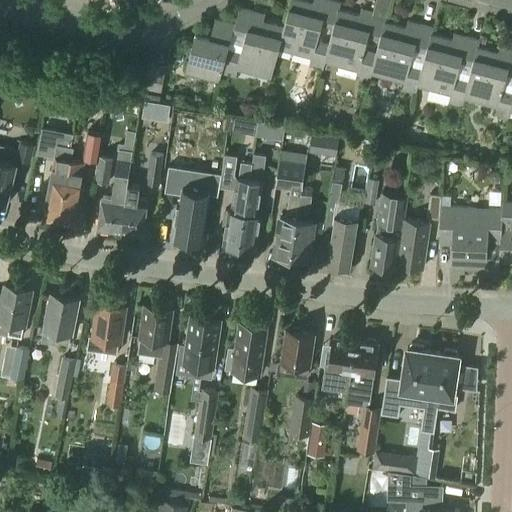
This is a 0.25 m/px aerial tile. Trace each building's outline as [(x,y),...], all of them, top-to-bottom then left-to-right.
[(285,26),(278,48),(279,48),(312,57),(310,65),(323,68),(325,61),(339,9),(341,2),(331,0),(326,0),(325,6),(303,0),(290,0),(284,26),(285,26)] [(339,9),(325,61),(358,69),(356,77),(370,81),(372,73),(371,73),(385,22),(391,0),(376,0),(372,18),(339,9)] [(228,48),(221,72),(235,76),(237,68),(271,77),(279,48),(278,48),(285,26),(284,26),(251,17),(253,10),(239,6),(235,22),(232,31),(228,48)] [(195,31),(186,68),(220,77),(221,72),(228,48),(232,31),(235,22),(220,18),(215,37),(195,31)] [(385,22),(371,73),(372,73),(405,82),(402,89),(416,93),(418,85),(432,34),(433,27),(406,20),(405,27),(385,22)] [(432,34),(418,85),(451,94),(449,102),(462,105),(464,98),(477,46),(478,46),(480,39),(466,36),(464,43),(432,34)] [(477,46),(464,98),(497,106),(495,114),(509,118),(511,110),(510,110),(511,103),(511,51),(511,55),(478,46),(477,46)] [(149,62),(143,89),(161,94),(166,66),(149,62)] [(91,88),(89,100),(100,103),(103,91),(91,88)] [(43,127),(38,150),(56,153),(44,214),(61,217),(73,158),(71,157),(73,146),(70,146),(73,133),(43,127)] [(103,192),(98,225),(120,228),(128,178),(129,171),(131,159),(135,130),(127,129),(125,143),(118,142),(117,148),(120,149),(116,176),(113,193),(103,192)] [(87,130),(83,156),(87,157),(97,159),(101,133),(87,130)] [(312,130),(309,150),(337,155),(340,135),(312,130)] [(0,201),(6,203),(17,157),(30,160),(34,143),(17,139),(15,148),(0,143),(0,201)] [(151,152),(147,181),(159,183),(164,154),(151,152)] [(224,152),(219,185),(232,187),(237,154),(224,152)] [(250,177),(240,245),(257,248),(262,214),(256,213),(259,192),(263,192),(265,179),(262,179),(265,154),(253,152),(251,166),(249,177),(250,177)] [(100,154),(96,179),(108,181),(112,156),(100,154)] [(73,158),(61,217),(77,221),(85,182),(80,181),(84,160),(73,158)] [(280,214),(275,251),(292,253),(302,184),(306,163),(280,159),(277,175),(276,181),(292,183),(290,195),(289,195),(286,215),(280,214)] [(168,164),(164,190),(181,193),(179,202),(177,202),(174,220),(176,220),(177,220),(176,221),(174,236),(202,240),(209,193),(218,194),(221,172),(168,164)] [(226,223),(223,243),(239,245),(250,177),(249,177),(251,166),(240,165),(233,209),(225,208),(223,222),(226,223)] [(492,168),(488,174),(491,180),(498,180),(502,175),(499,169),(492,168)] [(368,171),(363,202),(375,203),(378,179),(372,177),(373,172),(368,171)] [(128,178),(120,228),(143,231),(148,199),(138,197),(140,185),(132,183),(132,179),(128,178)] [(333,181),(325,227),(333,229),(328,262),(350,266),(357,218),(359,205),(339,202),(342,183),(333,181)] [(302,184),(292,253),(308,256),(314,219),(308,218),(313,186),(312,186),(302,184)] [(376,233),(371,265),(396,268),(397,262),(400,236),(402,236),(404,224),(404,217),(408,196),(382,192),(379,210),(378,223),(377,233),(376,233)] [(429,192),(425,216),(440,218),(441,205),(442,194),(429,192)] [(500,241),(499,261),(511,261),(511,200),(504,200),(503,208),(502,227),(501,227),(501,241),(500,241)] [(440,218),(440,234),(453,234),(451,267),(499,269),(499,261),(500,241),(501,241),(501,227),(502,227),(503,208),(489,207),(489,210),(473,210),(473,206),(441,205),(440,218)] [(400,236),(397,262),(423,266),(430,221),(404,217),(404,224),(402,236),(400,236)] [(0,330),(8,332),(21,335),(23,323),(24,323),(32,288),(19,285),(17,283),(11,281),(8,283),(5,283),(0,306),(0,330)] [(51,292),(42,339),(68,344),(70,332),(71,332),(79,297),(65,295),(63,292),(58,291),(54,293),(51,292)] [(98,300),(93,336),(106,338),(104,350),(117,352),(118,340),(120,340),(125,304),(111,302),(109,299),(104,298),(101,301),(98,300)] [(146,304),(138,352),(154,354),(155,348),(164,349),(166,339),(168,340),(171,324),(169,324),(171,308),(146,304)] [(192,314),(186,356),(196,358),(193,375),(212,378),(214,363),(213,363),(214,350),(216,350),(218,335),(217,334),(219,318),(206,316),(204,313),(198,312),(195,314),(192,314)] [(229,347),(226,367),(232,368),(232,369),(259,373),(261,358),(263,358),(265,341),(264,341),(266,325),(253,323),(251,320),(245,319),(242,321),(239,321),(235,348),(229,347)] [(278,360),(276,371),(306,375),(308,364),(310,365),(312,348),(311,348),(313,332),(300,330),(298,327),(292,326),(289,328),(286,328),(282,361),(278,360)] [(348,392),(356,338),(346,337),(344,334),(339,333),(336,335),(334,335),(329,365),(325,365),(322,388),(348,392)] [(356,338),(348,392),(370,395),(378,341),(376,341),(374,338),(368,337),(364,339),(356,338)] [(386,375),(381,412),(398,415),(400,403),(423,407),(424,407),(433,350),(422,348),(423,344),(410,343),(410,347),(407,346),(402,377),(386,375)] [(11,376),(10,379),(22,381),(26,365),(29,348),(16,346),(16,347),(11,376)] [(423,407),(420,429),(434,431),(438,406),(454,409),(456,395),(453,394),(459,354),(456,354),(457,350),(444,348),(444,352),(433,350),(424,407),(423,407)] [(162,350),(157,384),(170,386),(175,352),(162,350)] [(58,395),(54,414),(64,416),(73,375),(76,358),(62,355),(55,394),(58,395)] [(113,361),(106,403),(118,405),(125,363),(113,361)] [(250,386),(242,437),(260,440),(268,388),(250,386)] [(197,417),(194,434),(197,435),(208,436),(211,437),(212,427),(213,424),(217,391),(201,389),(201,391),(200,401),(199,404),(197,417)] [(295,394),(289,433),(308,436),(309,431),(314,397),(295,394)] [(363,425),(358,461),(367,463),(370,442),(374,443),(380,404),(366,402),(362,425),(363,425)] [(308,436),(306,452),(323,454),(326,433),(309,431),(308,436)] [(197,435),(194,460),(205,461),(208,436),(197,435)] [(456,466),(458,455),(437,451),(435,463),(456,466)] [(404,453),(401,472),(410,474),(414,475),(414,473),(416,461),(417,455),(404,453)] [(37,456),(35,465),(50,468),(52,460),(37,456)] [(416,461),(414,473),(433,476),(435,464),(430,463),(416,461)] [(136,470),(133,486),(152,490),(155,474),(136,470)] [(388,470),(387,499),(388,499),(407,500),(409,500),(410,483),(410,474),(401,472),(388,470)] [(410,474),(410,483),(426,484),(427,477),(414,475),(410,474)] [(73,483),(66,505),(79,509),(85,487),(73,483)] [(278,495),(276,508),(295,511),(297,498),(278,495)] [(161,498),(156,511),(185,511),(187,505),(161,498)] [(215,502),(212,511),(229,511),(232,506),(215,502)]
